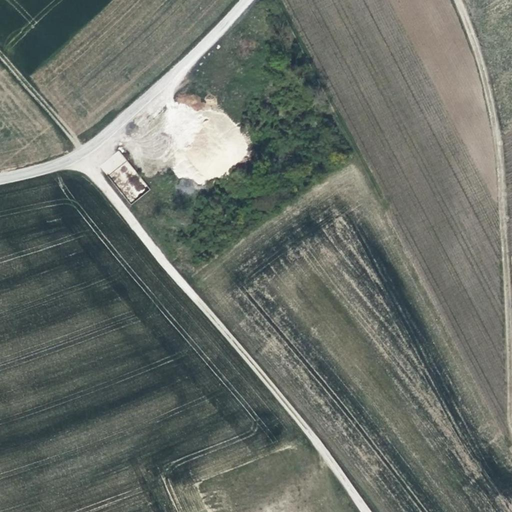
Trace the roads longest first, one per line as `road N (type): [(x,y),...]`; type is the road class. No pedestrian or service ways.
road 1 (track): [(0,51),(367,511)]
road 2 (track): [(456,0),(494,115),(511,423)]
road 3 (tertiary): [(242,0),(161,88),(84,149)]
